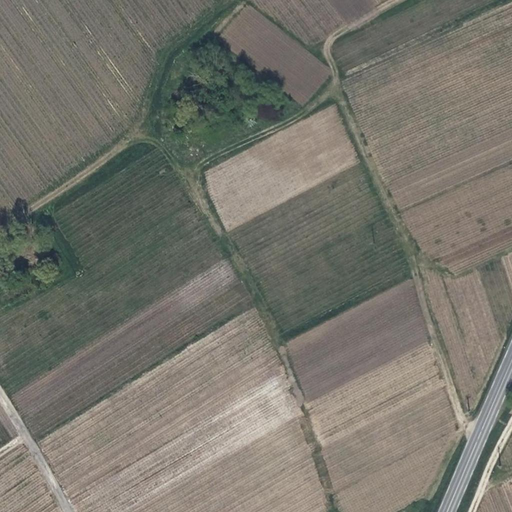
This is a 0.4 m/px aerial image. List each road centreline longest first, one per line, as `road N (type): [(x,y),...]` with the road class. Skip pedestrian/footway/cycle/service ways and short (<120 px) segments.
road 1 (track): [(477,439),(460,416),(413,247),(335,87),(328,43),(334,34),(397,0)]
road 2 (track): [(0,233),(138,128),(189,172),(269,322)]
road 3 (track): [(189,172),(303,113),(335,87)]
road 4 (primary): [(447,511),(511,361)]
road 5 (track): [(68,511),(0,398)]
